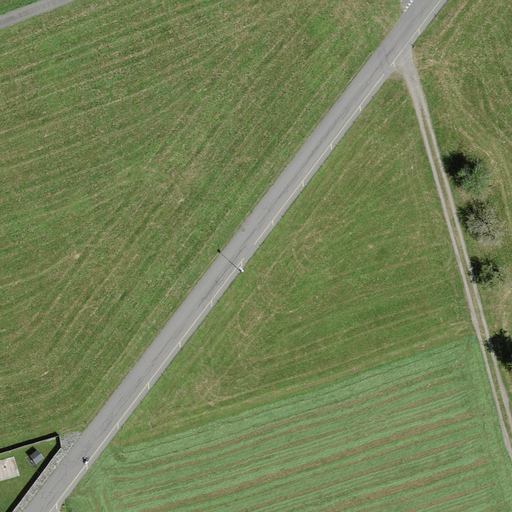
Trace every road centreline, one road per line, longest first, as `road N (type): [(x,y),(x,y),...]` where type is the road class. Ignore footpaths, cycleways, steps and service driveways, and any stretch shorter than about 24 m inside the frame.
road 1 (residential): [(431,0),(35,511)]
road 2 (track): [(400,38),(511,443)]
